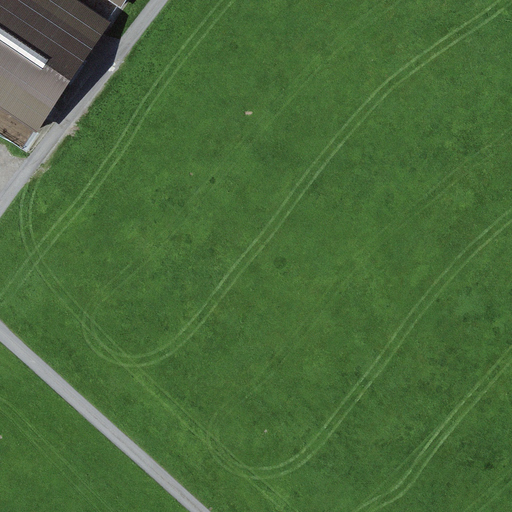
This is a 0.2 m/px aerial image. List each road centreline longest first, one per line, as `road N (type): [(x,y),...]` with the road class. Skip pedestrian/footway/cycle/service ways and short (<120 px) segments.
road 1 (unclassified): [(0,328),(207,511)]
road 2 (track): [(0,209),(158,0)]
